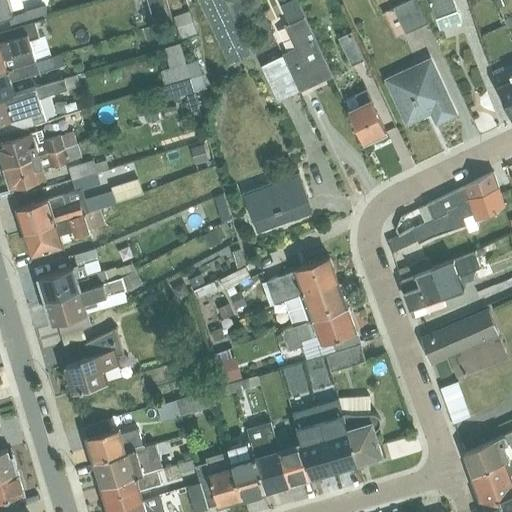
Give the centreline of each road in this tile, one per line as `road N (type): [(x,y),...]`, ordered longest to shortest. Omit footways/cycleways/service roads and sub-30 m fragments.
road 1 (residential): [(511,141),(387,196),(367,228),(450,477)]
road 2 (residential): [(0,277),(71,511)]
road 3 (residential): [(450,477),(333,511)]
